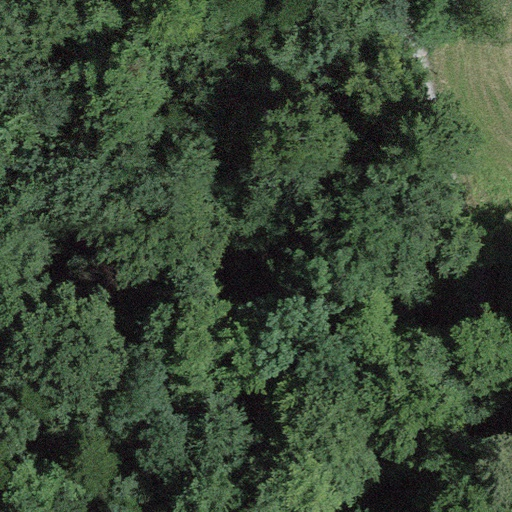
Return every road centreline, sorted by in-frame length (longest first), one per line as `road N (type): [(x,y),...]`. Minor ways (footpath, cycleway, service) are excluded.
road 1 (track): [(0,201),(496,499)]
road 2 (track): [(399,0),(472,262),(496,499),(507,511)]
